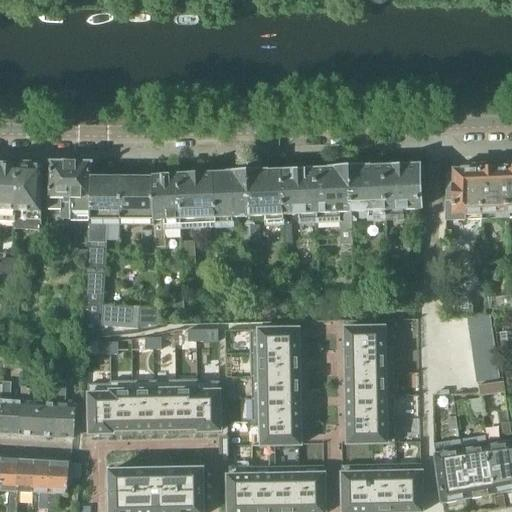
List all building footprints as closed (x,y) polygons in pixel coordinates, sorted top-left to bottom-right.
[(39,231),(42,177),(43,169),(34,168),(34,167),(31,164),(20,163),(20,164),(17,167),(14,222),(14,229),(39,231)] [(70,172),(70,163),(49,163),(47,210),(61,210),(60,219),(70,219),(70,216),(70,199),(67,199),(67,184),(71,185),(72,172),(70,172)] [(92,164),(70,163),(70,172),(72,172),(71,185),(67,184),(67,199),(70,199),(70,216),(89,216),(91,178),(92,164)] [(481,220),(479,168),(477,168),(477,167),(474,165),(467,166),(464,167),(464,169),(462,169),(462,170),(454,170),(453,170),(453,171),(453,177),(447,177),(446,204),(446,222),(481,220)] [(504,184),(504,169),(503,169),(497,170),(497,167),(495,168),(495,166),(492,165),(485,165),(482,167),(482,168),(479,168),(481,220),(508,219),(507,195),(508,193),(508,188),(504,184)] [(0,221),(14,222),(17,167),(0,166),(0,221)] [(418,167),(383,168),(385,221),(404,220),(403,211),(420,210),(418,167)] [(385,221),(383,168),(368,168),(349,169),(351,217),(352,217),(355,220),(367,219),(367,222),(385,221)] [(351,217),(349,169),(333,170),(333,171),(314,171),(317,224),(339,223),(340,246),(352,246),(351,222),(351,217)] [(317,224),(314,171),(280,173),(282,216),(300,215),(300,225),(317,224)] [(283,226),(280,173),(268,173),(268,172),(246,173),(248,218),(265,217),(266,227),(283,226)] [(231,175),(213,175),(214,228),(234,227),(234,218),(248,218),(246,173),(231,174),(231,175)] [(214,228),(213,175),(178,177),(180,230),(214,228)] [(180,230),(178,177),(152,178),(154,219),(155,248),(164,248),(163,230),(180,230)] [(91,178),(89,216),(87,255),(106,256),(107,229),(90,229),(90,220),(120,219),(121,178),(91,178)] [(152,178),(121,178),(120,219),(154,219),(152,178)] [(282,220),(283,226),(283,236),(293,236),(292,224),(288,224),(288,222),(284,220),(282,220)] [(251,242),(250,222),(248,222),(245,225),(245,226),(242,226),(242,242),(251,242)] [(252,222),(250,222),(251,242),(259,242),(259,226),(254,226),(254,225),(252,222)] [(39,256),(39,244),(31,244),(30,256),(39,256)] [(56,248),(55,257),(66,258),(67,249),(56,248)] [(106,256),(87,255),(86,277),(106,278),(106,256)] [(143,269),(143,268),(151,268),(151,259),(144,259),(144,255),(121,256),(121,269),(143,269)] [(55,257),(46,256),(44,269),(61,270),(66,258),(55,257)] [(0,272),(20,274),(21,260),(0,258),(0,272)] [(106,278),(86,277),(84,332),(100,335),(100,327),(137,330),(137,327),(141,327),(158,325),(157,311),(106,305),(106,278)] [(184,309),(183,287),(171,287),(172,309),(184,309)] [(192,301),(208,300),(207,288),(192,289),(192,301)] [(511,304),(510,295),(495,298),(496,309),(503,308),(502,305),(511,304)] [(469,304),(457,304),(457,311),(457,316),(472,316),(472,307),(472,306),(471,305),(470,304),(469,304)] [(472,316),(466,317),(469,339),(474,338),(475,348),(471,349),(476,384),(498,381),(488,314),(472,316)] [(251,378),(226,378),(228,440),(229,468),(229,511),(324,511),(324,467),(341,467),(342,511),(422,511),(422,473),(421,465),(418,322),(344,323),(259,324),(260,377),(259,377),(251,378)] [(196,331),(188,331),(188,343),(196,343),(196,331)] [(204,331),(196,331),(196,343),(204,343),(204,331)] [(153,339),(145,339),(145,351),(153,351),(153,339)] [(161,339),(153,339),(153,351),(161,350),(161,339)] [(110,343),(102,343),(102,355),(110,355),(110,343)] [(118,343),(110,343),(110,355),(118,355),(118,343)] [(511,344),(501,346),(502,359),(511,356),(511,344)] [(24,358),(3,357),(3,369),(24,370),(24,358)] [(197,380),(175,381),(176,430),(198,430),(197,380)] [(198,380),(197,380),(198,430),(198,432),(221,432),(220,382),(198,383),(198,380)] [(154,381),(132,382),(133,431),(155,431),(154,381)] [(175,381),(154,381),(155,431),(176,430),(175,381)] [(110,385),(88,385),(89,435),(112,434),(112,432),(111,382),(110,382),(110,385)] [(132,382),(111,382),(112,432),(133,431),(132,382)] [(498,383),(478,386),(478,391),(479,397),(505,393),(503,382),(498,383)] [(2,385),(0,428),(0,433),(18,435),(21,402),(10,401),(11,383),(2,383),(2,385)] [(39,402),(37,437),(55,437),(58,383),(50,383),(49,403),(39,402)] [(66,384),(58,383),(55,437),(73,438),(74,424),(75,404),(65,404),(66,384)] [(21,402),(18,435),(18,436),(37,437),(39,402),(29,402),(29,389),(25,389),(25,387),(21,387),(21,402)] [(83,405),(75,404),(74,424),(82,424),(83,405)] [(456,430),(455,418),(447,419),(448,431),(456,430)] [(511,440),(509,427),(501,429),(503,441),(511,440)] [(484,435),(458,440),(469,496),(494,491),(485,446),(484,435)] [(469,496),(458,440),(433,444),(443,501),(469,496)] [(511,441),(485,446),(494,491),(511,487),(511,441)] [(18,459),(2,458),(0,490),(0,491),(8,492),(6,511),(14,511),(15,503),(18,459)] [(18,459),(15,503),(31,504),(32,494),(34,460),(18,459)] [(34,460),(32,494),(39,494),(37,511),(47,511),(47,510),(50,461),(34,460)] [(69,462),(50,461),(47,510),(56,510),(57,495),(66,496),(67,478),(77,478),(78,463),(69,462)] [(203,511),(203,470),(109,472),(109,511),(203,511)]
